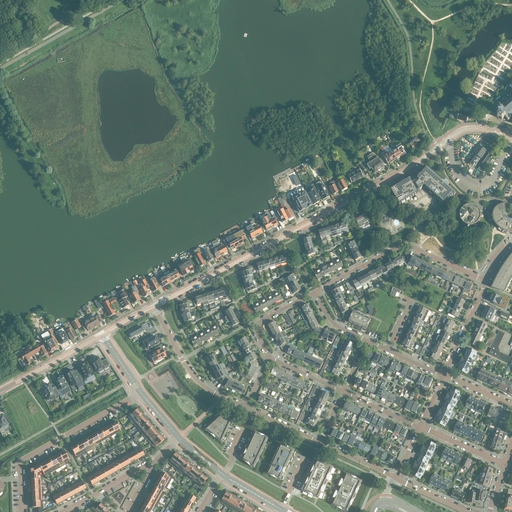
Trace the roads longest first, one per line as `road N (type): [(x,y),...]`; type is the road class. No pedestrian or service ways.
road 1 (tertiary): [(152,306),(342,206),(470,127)]
road 2 (residential): [(314,292),(400,245),(485,281)]
road 3 (residential): [(140,393),(20,462),(23,511)]
road 4 (residential): [(152,306),(201,384),(245,408)]
